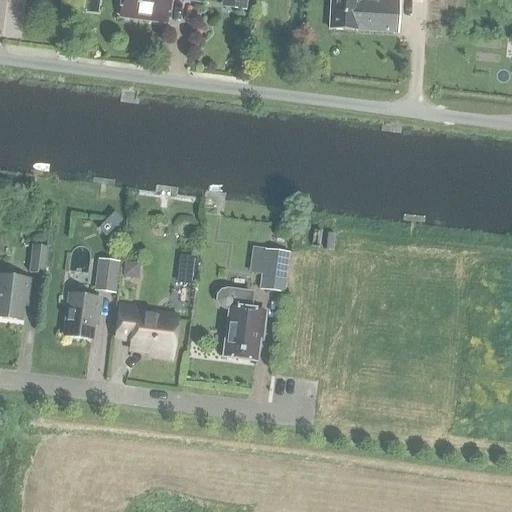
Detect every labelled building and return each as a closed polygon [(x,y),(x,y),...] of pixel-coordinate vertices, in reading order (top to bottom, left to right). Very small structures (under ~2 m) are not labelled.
[(169,0),(121,0),(120,15),(167,20),(169,0)] [(222,0),(221,8),(245,11),(246,0),(222,0)] [(398,2),(362,0),(328,0),(327,30),(397,34),(398,2)] [(122,222),(113,213),(97,230),(105,238),(122,222)] [(45,268),(51,269),(54,249),(31,246),(28,273),(44,275),(45,268)] [(289,254),(264,250),(258,291),(284,295),(289,254)] [(180,258),(177,283),(191,285),(194,260),(180,258)] [(119,263),(98,260),(94,293),(115,295),(119,263)] [(121,278),(131,279),(138,274),(139,264),(123,262),(121,278)] [(23,296),(27,296),(29,280),(0,276),(0,319),(20,322),(23,296)] [(228,312),(222,358),(256,362),(262,313),(251,311),(253,293),(227,290),(220,291),(215,296),(215,303),(218,309),(224,311),(228,312)] [(94,315),(98,316),(100,300),(68,296),(63,338),(91,341),(94,315)] [(136,310),(119,307),(115,339),(131,341),(129,351),(150,353),(149,357),(171,360),(176,322),(135,317),(136,310)]
